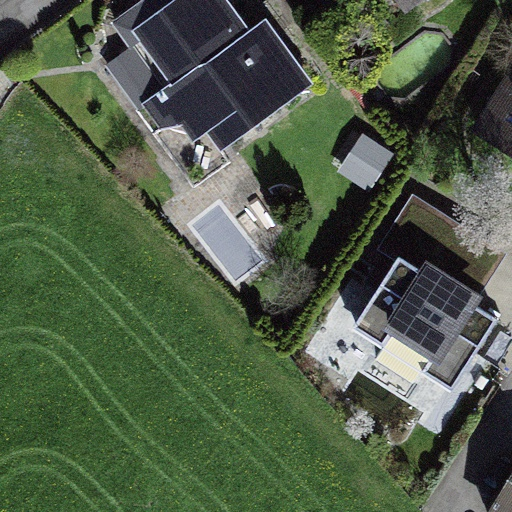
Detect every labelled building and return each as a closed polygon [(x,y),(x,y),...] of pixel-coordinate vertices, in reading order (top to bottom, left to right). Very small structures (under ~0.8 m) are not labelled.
[(135,44),(108,64),(156,129),(200,119),(221,148),(314,79),(266,14),(250,25),(231,0),(143,0),(116,20),(135,44)] [(397,0),(404,9),(417,0),(397,0)] [(511,58),(471,126),(511,151),(511,58)] [(382,242),(398,252),(400,249),(420,261),(427,252),(483,288),(507,250),(411,193),(382,242)] [(420,261),(400,249),(398,252),(354,321),(453,384),(498,313),(476,298),(483,288),(427,252),(420,261)] [(511,511),(511,473),(488,511),(511,511)]
